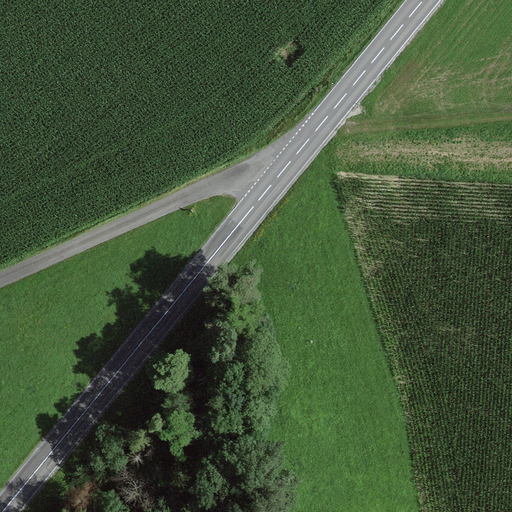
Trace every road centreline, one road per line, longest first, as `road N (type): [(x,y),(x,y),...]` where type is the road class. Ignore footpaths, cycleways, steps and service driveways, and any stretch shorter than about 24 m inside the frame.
road 1 (primary): [(2,511),(423,0)]
road 2 (track): [(306,142),(339,128),(511,115)]
